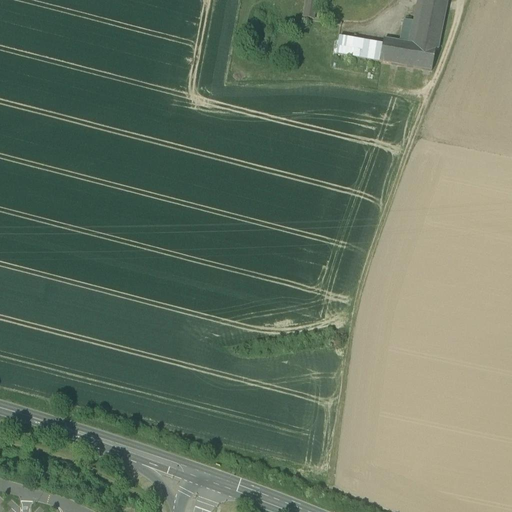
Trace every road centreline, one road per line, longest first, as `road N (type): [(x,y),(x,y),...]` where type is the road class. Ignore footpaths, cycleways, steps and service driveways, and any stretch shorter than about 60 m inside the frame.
road 1 (track): [(438,73),(351,334),(334,469)]
road 2 (primary): [(133,452),(0,409)]
